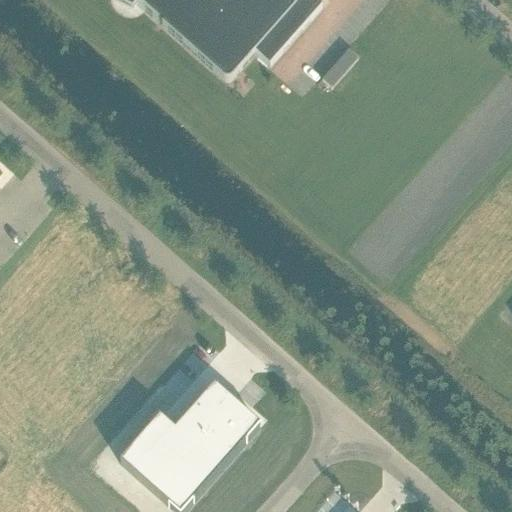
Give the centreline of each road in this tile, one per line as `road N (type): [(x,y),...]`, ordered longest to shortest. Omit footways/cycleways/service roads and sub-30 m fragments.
road 1 (unclassified): [(0,115),(348,423)]
road 2 (unclassified): [(348,423),(448,511)]
